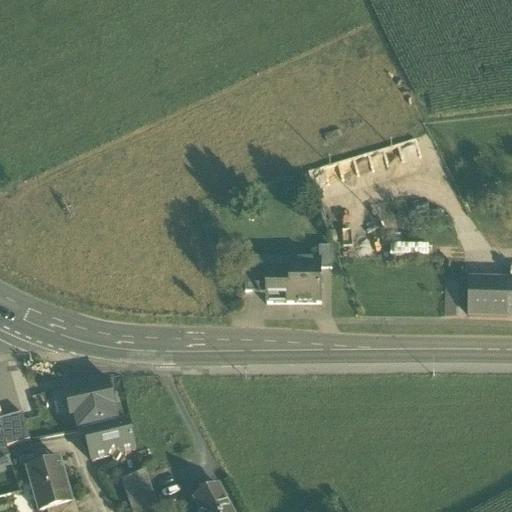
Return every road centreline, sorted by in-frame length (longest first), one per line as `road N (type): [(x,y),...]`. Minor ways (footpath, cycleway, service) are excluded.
road 1 (secondary): [(1,305),(88,338),(135,346),(511,351)]
road 2 (unknown): [(218,487),(165,370)]
